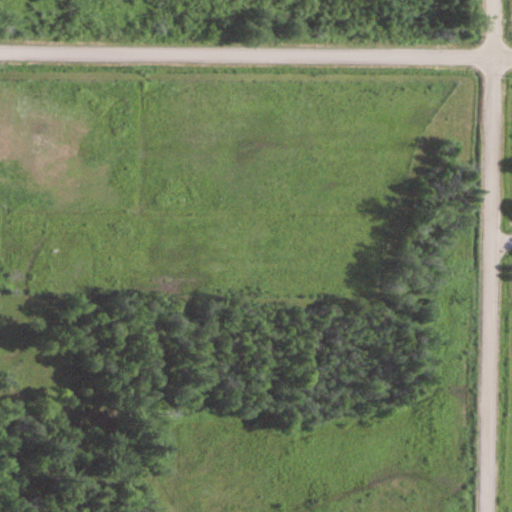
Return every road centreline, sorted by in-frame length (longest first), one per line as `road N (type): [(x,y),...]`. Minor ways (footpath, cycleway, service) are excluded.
road 1 (residential): [(485,511),(491,0)]
road 2 (residential): [(511,59),(0,55)]
